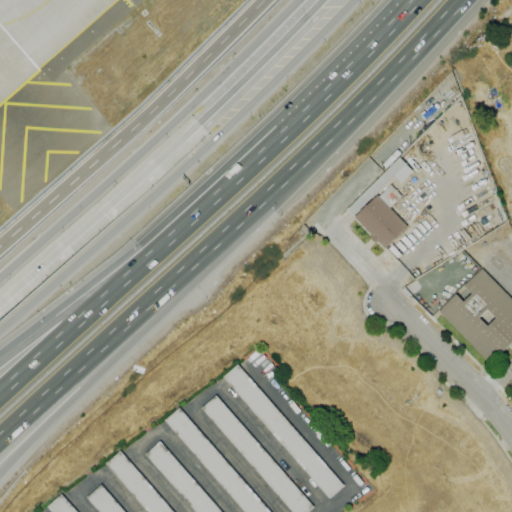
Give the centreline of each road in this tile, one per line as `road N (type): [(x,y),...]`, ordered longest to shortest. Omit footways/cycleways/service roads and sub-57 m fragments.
road 1 (motorway): [(0,434),(410,52),(455,0)]
road 2 (secondary): [(0,331),(245,115),(356,0)]
road 3 (motorway): [(320,4),(198,127),(0,303)]
road 4 (secondary): [(299,0),(211,90),(0,277)]
road 5 (motorway): [(408,0),(155,251)]
road 6 (motorway): [(0,472),(83,389),(150,298)]
road 7 (motorway): [(155,251),(0,393)]
road 8 (motorway): [(155,251),(0,357)]
road 9 (residential): [(511,426),(388,305)]
